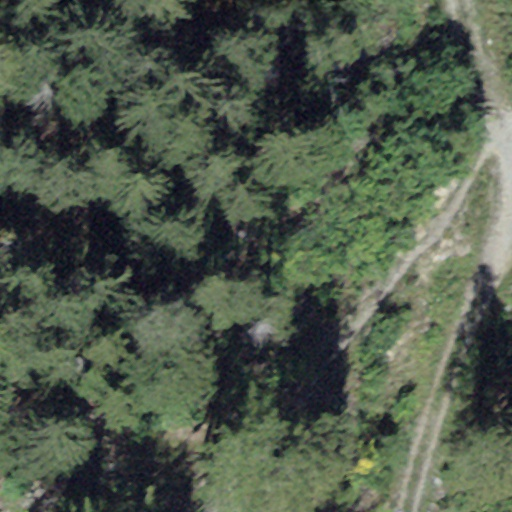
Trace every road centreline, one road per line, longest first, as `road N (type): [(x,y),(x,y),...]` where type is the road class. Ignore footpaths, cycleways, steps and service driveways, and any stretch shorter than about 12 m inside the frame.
road 1 (track): [(406,511),(465,330),(511,233)]
road 2 (track): [(511,123),(483,93),(460,0)]
